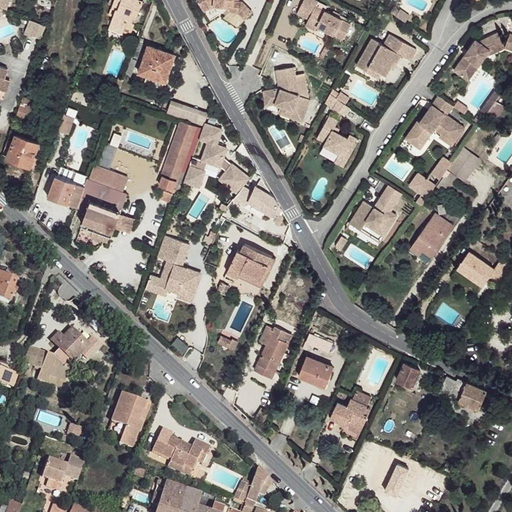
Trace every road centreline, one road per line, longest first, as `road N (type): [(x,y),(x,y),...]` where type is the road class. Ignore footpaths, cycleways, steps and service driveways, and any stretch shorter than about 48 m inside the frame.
road 1 (primary): [(325,511),(0,201)]
road 2 (residential): [(172,0),(315,247)]
road 3 (residential): [(315,247),(457,17)]
road 4 (residential): [(315,247),(348,309),(403,343),(511,390)]
road 5 (unknown): [(237,114),(284,0)]
